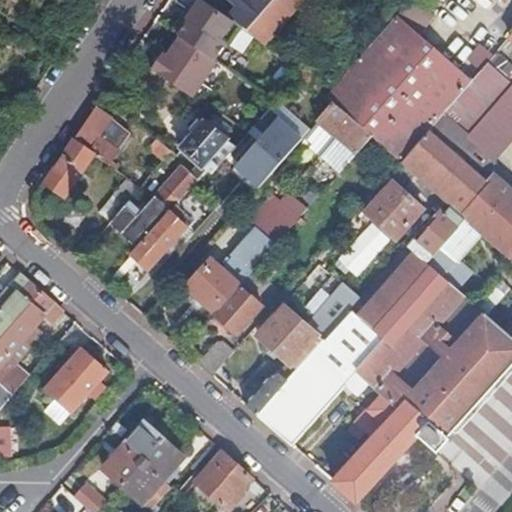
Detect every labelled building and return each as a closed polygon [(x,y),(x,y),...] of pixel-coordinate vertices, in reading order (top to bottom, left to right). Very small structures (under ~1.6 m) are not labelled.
[(252,32),(279,0),(246,0),(237,11),(238,12),(232,19),(241,25),(246,20),(250,23),(246,28),(252,32)] [(268,46),(308,0),(279,0),(252,32),(268,46)] [(475,81),(421,35),(438,16),(431,11),(440,0),(505,0),(510,4),(511,0),(412,0),(335,90),(329,98),(336,104),(374,137),(381,143),(402,162),(404,163),(446,114),(475,81)] [(450,45),(461,60),(472,53),(461,37),(450,45)] [(301,75),(295,69),(268,46),(262,53),(295,82),(298,79),(301,75)] [(511,139),(511,64),(499,53),(475,81),(446,114),(497,157),(511,139)] [(335,90),(301,61),(295,69),(301,75),(306,78),(329,98),(335,90)] [(374,137),(336,104),(319,122),(320,123),(357,155),(374,137)] [(120,152),(102,138),(114,121),(103,114),(106,109),(100,105),(75,143),(96,157),(110,167),(115,160),(120,152)] [(235,128),(215,114),(208,125),(228,139),(235,128)] [(268,114),(253,134),(262,140),(277,121),(268,114)] [(511,188),(498,177),(497,157),(446,114),(404,163),(449,202),(486,234),(511,256),(511,188)] [(150,132),(129,116),(119,128),(139,145),(150,132)] [(197,135),(206,124),(201,120),(192,131),(197,135)] [(357,155),(320,123),(306,140),(314,147),(311,150),(339,175),(357,155)] [(238,148),(228,142),(229,140),(228,139),(208,125),(206,124),(197,135),(186,148),(184,150),(204,168),(205,167),(209,171),(214,175),(238,148)] [(186,148),(197,135),(192,131),(181,144),(186,148)] [(365,162),(381,143),(374,137),(357,155),(365,162)] [(67,198),(96,157),(75,143),(46,185),(67,198)] [(123,165),(115,160),(110,167),(118,172),(123,165)] [(139,250),(177,207),(192,191),(200,182),(183,167),(138,218),(123,236),(139,250)] [(142,189),(128,179),(116,193),(130,204),(142,189)] [(425,209),(394,183),(368,213),(399,239),(425,209)] [(278,245),(307,212),(289,195),(281,203),(273,196),(254,217),(257,229),(234,255),(237,257),(227,270),(214,259),(188,289),(217,315),(256,271),(278,245)] [(463,261),(486,234),(449,202),(409,247),(460,291),(476,272),(463,261)] [(189,229),(176,218),(182,211),(177,207),(139,250),(134,256),(152,271),(189,229)] [(123,236),(138,218),(126,208),(111,225),(123,236)] [(341,262),(358,277),(380,253),(363,238),(341,262)] [(449,438),(511,368),(511,335),(510,333),(489,316),(478,307),(460,291),(409,247),(360,303),(315,355),(300,371),(291,381),(260,418),(295,448),(348,387),(360,398),(372,385),(384,395),(370,411),(371,412),(360,424),(376,439),(335,483),(358,503),(419,436),(439,454),(451,440),(449,438)] [(265,307),(251,295),(265,279),(256,271),(217,315),(240,335),(265,307)] [(0,343),(44,295),(21,274),(16,279),(19,281),(13,289),(20,295),(17,298),(11,292),(0,303),(0,343)] [(489,316),(511,289),(511,288),(501,279),(478,307),(489,316)] [(37,328),(46,316),(55,324),(65,313),(44,295),(0,343),(0,368),(15,353),(27,339),(37,328)] [(315,355),(360,303),(352,296),(339,312),(337,311),(328,322),(321,315),(310,328),(286,308),(260,337),(300,371),(315,355)] [(44,335),(37,328),(27,339),(35,345),(44,335)] [(0,382),(1,383),(35,345),(27,339),(15,353),(0,368),(0,382)] [(215,378),(236,353),(224,343),(218,344),(201,365),(215,378)] [(75,413),(111,373),(85,350),(49,391),(59,399),(75,413)] [(260,418),(291,381),(288,378),(291,373),(287,369),(283,374),(281,373),(276,374),(247,406),(260,418)] [(0,410),(15,394),(1,383),(0,382),(0,410)] [(75,413),(59,399),(48,411),(64,425),(75,413)] [(170,437),(186,419),(177,411),(161,430),(170,437)] [(147,464),(167,440),(148,424),(127,448),(147,464)] [(165,480),(186,457),(167,440),(147,464),(165,480)] [(147,464),(127,448),(107,471),(126,488),(147,464)] [(226,507),(252,476),(224,452),(198,483),(226,507)] [(90,463),(82,476),(98,486),(106,474),(90,463)] [(145,504),(165,480),(147,464),(126,488),(145,504)] [(101,511),(110,504),(90,486),(78,498),(92,511),(101,511)]
